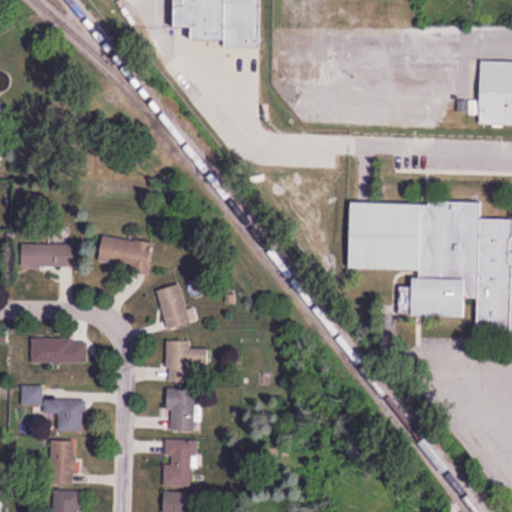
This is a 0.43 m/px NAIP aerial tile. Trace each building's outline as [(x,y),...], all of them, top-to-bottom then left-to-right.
[(175,0),(176,40),(228,41),(227,0),(175,0)] [(511,124),(511,62),(484,62),(482,124),(511,124)] [(351,268),(418,270),(416,315),(467,316),(468,299),(480,299),(479,330),(511,330),(511,217),(482,217),(482,204),(353,200),(351,268)] [(155,241),(105,234),(101,262),(151,269),(155,241)] [(23,241),(23,265),(75,265),(75,241),(23,241)] [(158,290),(170,328),(192,321),(180,283),(158,290)] [(33,339),(33,362),(89,362),(89,339),(33,339)] [(191,339),(168,339),(168,380),(190,380),(190,363),(210,363),(210,346),(191,346),(191,339)] [(43,405),(43,385),(23,385),(23,405),(43,405)] [(196,430),(196,388),(169,388),(169,430),(196,430)] [(60,430),(86,430),(86,400),(45,400),(45,413),(60,413),(60,430)] [(194,486),(194,439),(166,438),(165,486),(194,486)] [(76,439),(53,439),(53,483),(76,483),(76,439)] [(54,511),(79,511),(80,490),(54,490),(54,511)] [(196,511),(196,491),(165,491),(165,511),(196,511)]
